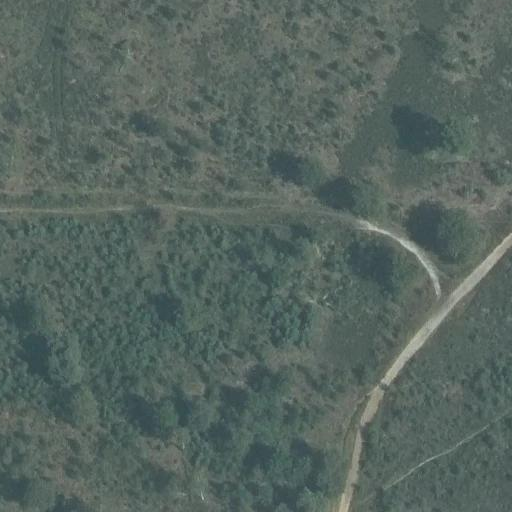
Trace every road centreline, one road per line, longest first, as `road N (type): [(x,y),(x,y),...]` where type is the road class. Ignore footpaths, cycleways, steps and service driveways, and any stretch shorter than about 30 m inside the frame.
road 1 (track): [(338,511),(350,462),(406,354),(511,237)]
road 2 (track): [(361,511),(511,405)]
